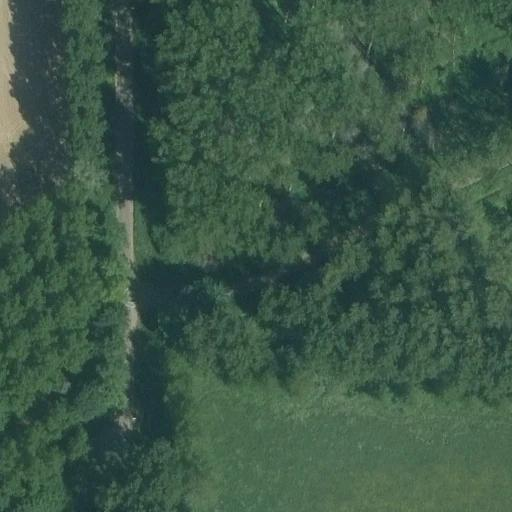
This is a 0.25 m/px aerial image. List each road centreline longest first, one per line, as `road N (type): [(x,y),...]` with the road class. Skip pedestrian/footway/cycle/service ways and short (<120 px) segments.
road 1 (unclassified): [(123,297),(221,292),(274,277),(511,157)]
road 2 (unclassified): [(123,297),(125,0)]
road 3 (unclassified): [(125,442),(123,297)]
road 4 (unclassified): [(125,442),(59,453),(0,500)]
